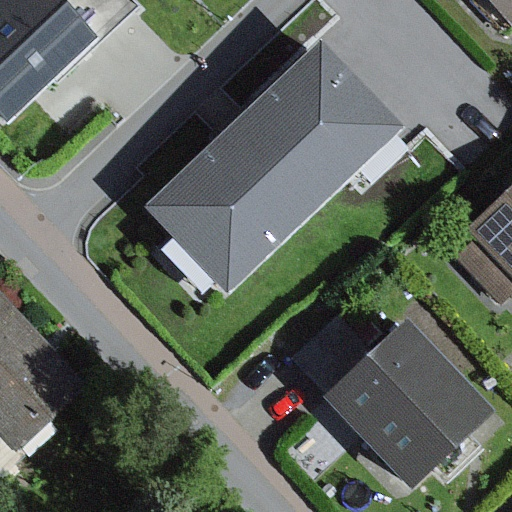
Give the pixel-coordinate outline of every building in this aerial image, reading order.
[(48,0),(0,0),(0,128),(1,130),(90,44),(48,0)] [(124,0),(48,0),(90,44),(96,48),(136,12),(124,0)] [(511,0),(481,0),(511,32),(511,0)] [(315,49),(140,215),(168,244),(210,288),(225,303),(351,184),(394,143),(399,138),(315,49)] [(408,159),(394,143),(351,184),(365,199),(408,159)] [(511,187),(463,232),(473,243),(453,261),(497,309),(511,295),(511,187)] [(210,288),(168,244),(156,255),(197,300),(210,288)] [(0,298),(0,440),(14,455),(18,451),(85,389),(0,298)] [(326,399),(321,403),(408,495),(431,473),(468,438),(491,417),(403,324),(370,356),(336,321),(292,363),(326,399)] [(481,453),(468,438),(431,473),(444,487),(481,453)] [(14,455),(0,440),(0,480),(0,481),(25,458),(18,451),(14,455)]
